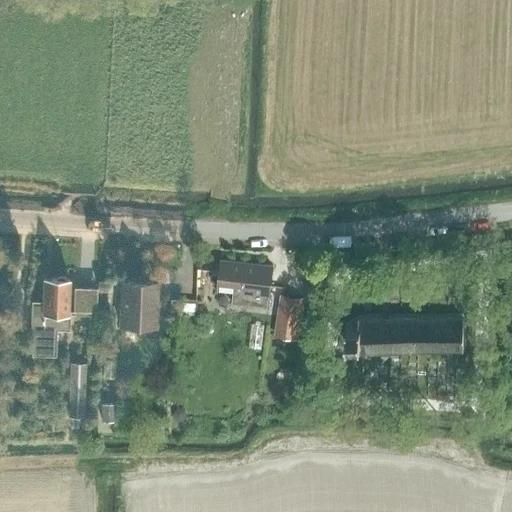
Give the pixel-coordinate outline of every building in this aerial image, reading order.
[(233,293),(232,303),(267,307),(268,295),(272,266),(221,260),(218,291),(233,293)] [(67,313),(69,279),(66,278),(64,276),(58,276),(56,278),(43,277),(42,311),(31,311),(30,331),(53,332),(54,312),(67,313)] [(108,279),(97,279),(97,290),(107,290),(108,279)] [(155,326),(157,282),(121,281),(119,325),(155,326)] [(304,297),(280,293),(273,336),(298,340),(304,297)] [(416,350),(463,349),(463,318),(415,317),(358,318),(358,326),(347,326),(347,344),(358,344),(358,352),(416,351),(416,350)] [(86,362),(70,361),(69,386),(85,387),(86,362)] [(114,402),(101,402),(101,422),(114,422),(114,402)] [(184,417),(184,411),(181,408),(177,408),(174,412),(175,418),(178,420),(182,420),(184,417)]
